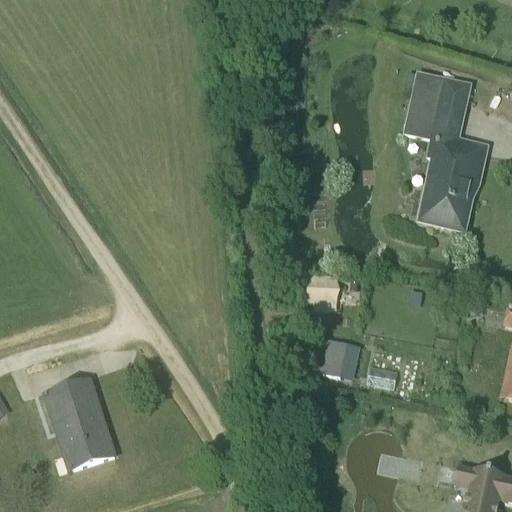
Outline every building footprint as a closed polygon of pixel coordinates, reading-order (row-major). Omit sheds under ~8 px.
[(416,230),(465,241),(473,207),(480,193),(488,152),(459,145),(470,91),(415,80),(402,142),(429,147),(425,166),(429,167),(416,230)] [(511,96),(502,94),(497,111),(511,115),(511,96)] [(470,324),(482,321),(478,306),(466,310),(470,324)] [(511,344),(499,403),(511,406),(511,316),(507,315),(502,334),(511,335),(511,344)] [(318,378),(340,383),(347,350),(314,342),(318,378)] [(40,396),(63,389),(57,370),(34,377),(40,396)] [(67,477),(113,462),(89,385),(42,400),(61,460),(53,463),(58,478),(66,476),(67,477)] [(0,422),(8,417),(0,402),(0,422)] [(15,493),(28,490),(23,469),(8,473),(13,492),(15,492),(15,493)] [(511,511),(511,485),(456,474),(452,494),(468,497),(464,511),(497,511),(499,510),(511,511)] [(43,511),(54,511),(46,486),(35,490),(39,504),(40,504),(43,511)]
